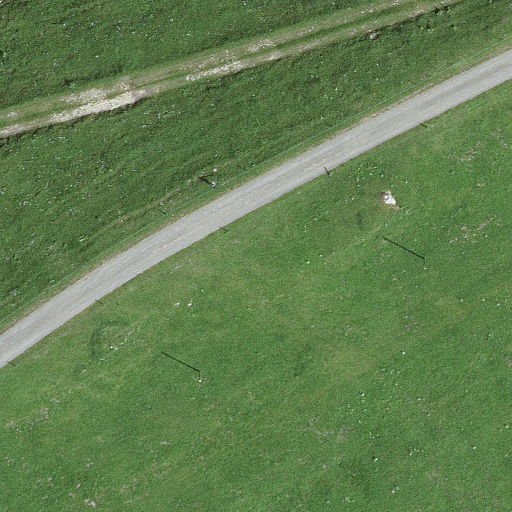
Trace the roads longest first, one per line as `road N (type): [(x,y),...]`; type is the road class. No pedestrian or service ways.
road 1 (unclassified): [(0,346),(131,262),(511,60)]
road 2 (track): [(0,130),(463,0)]
